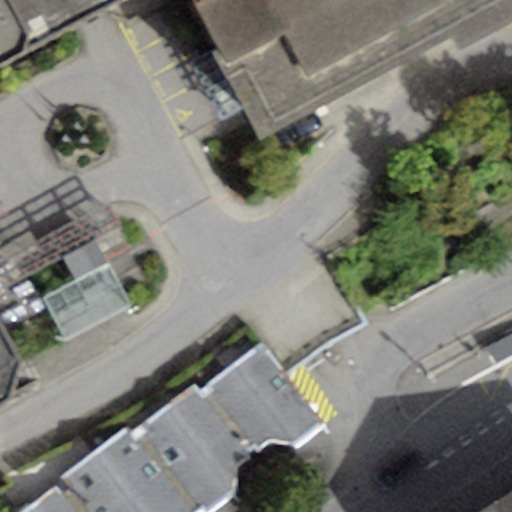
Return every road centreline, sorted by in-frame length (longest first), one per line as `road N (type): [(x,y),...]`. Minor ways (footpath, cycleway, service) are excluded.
road 1 (residential): [(511,54),(452,82),(283,238),(226,279),(93,0)]
road 2 (residential): [(406,491),(371,403),(380,367),(407,340),(511,280)]
road 3 (secondary): [(511,423),(406,491)]
